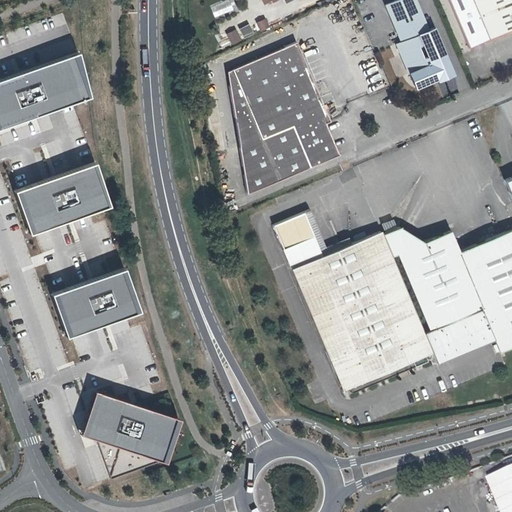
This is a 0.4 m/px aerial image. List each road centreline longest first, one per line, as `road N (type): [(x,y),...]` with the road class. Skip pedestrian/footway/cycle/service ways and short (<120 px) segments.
road 1 (primary): [(214,342),(158,163),(151,0)]
road 2 (tertiary): [(511,421),(366,459),(322,462)]
road 3 (tertiary): [(331,497),(511,433)]
road 4 (unclassified): [(511,83),(445,112),(384,126)]
road 5 (primary): [(214,342),(256,463)]
road 6 (primary): [(281,448),(214,342)]
